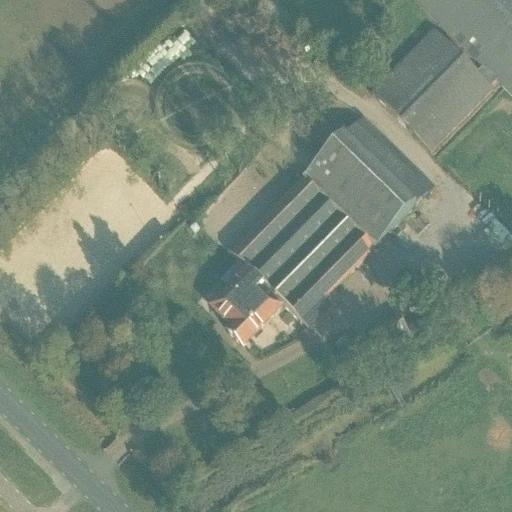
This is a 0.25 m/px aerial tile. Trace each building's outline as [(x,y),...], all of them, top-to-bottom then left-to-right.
[(479,72),(493,86),(495,84),(511,100),(511,0),(413,0),(411,2),(481,70),(479,72)] [(219,31),(230,42),(225,47),(239,61),(257,43),(232,18),(219,31)] [(493,86),(479,72),(477,74),(433,32),(371,95),(431,153),(492,90),(491,88),(493,86)] [(230,254),(248,272),(283,308),(301,325),(415,212),(344,140),(230,254)] [(283,308),(248,272),(209,310),(230,331),(227,334),(242,349),(283,308)] [(412,341),(397,318),(358,343),(374,366),(412,341)]
